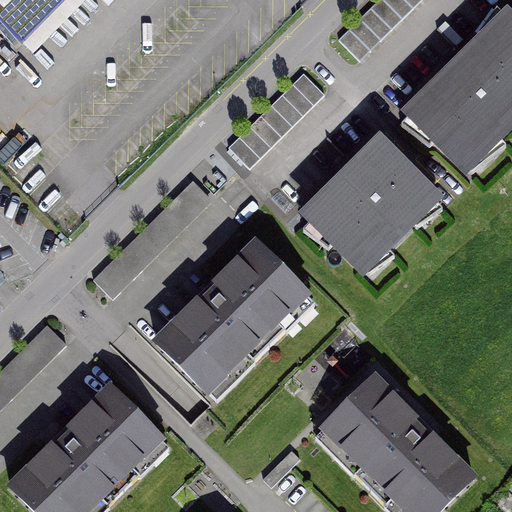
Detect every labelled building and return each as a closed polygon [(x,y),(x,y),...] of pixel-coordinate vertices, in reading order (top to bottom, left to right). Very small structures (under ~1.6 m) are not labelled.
[(0,0),(0,21),(22,44),(65,0),(0,0)] [(380,0),(339,41),(360,62),(422,0),(380,0)] [(464,169),(511,121),(511,27),(508,23),(413,117),(464,169)] [(250,170),(325,96),(304,75),(229,149),(250,170)] [(380,149),(310,218),(361,270),(432,201),(380,149)] [(192,181),(93,280),(113,300),(212,201),(192,181)] [(278,326),(307,298),(256,246),(215,287),(218,290),(201,307),(198,304),(156,345),(207,396),(246,358),(253,365),(285,333),(278,326)] [(323,431),(362,470),(355,477),(386,509),(393,502),(403,511),(441,511),(474,480),(433,439),(429,442),(412,425),(416,422),(375,380),(323,431)] [(140,478),(133,470),(161,442),(110,390),(69,431),(73,435),(55,452),(52,448),(11,489),(33,511),(90,511),(101,502),(108,509),(140,478)]
